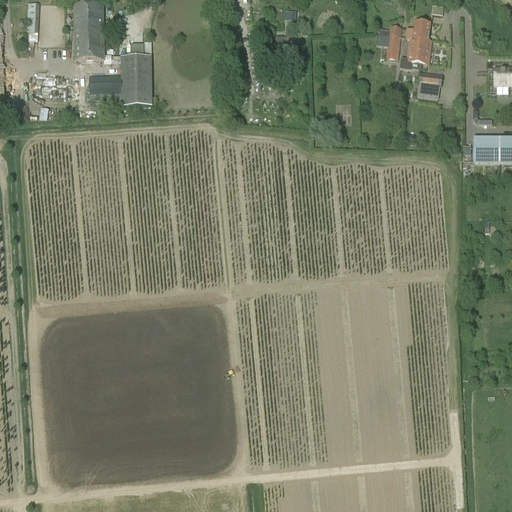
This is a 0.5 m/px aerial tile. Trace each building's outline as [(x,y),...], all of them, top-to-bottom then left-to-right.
[(28,43),(39,43),(40,5),(30,5),(28,43)] [(74,8),(75,65),(104,64),(103,7),(74,8)] [(297,12),(285,12),(285,21),(297,21),(297,12)] [(401,60),(400,71),(411,72),(412,65),(429,68),(432,44),(428,43),(431,26),(415,24),(414,32),(407,31),(405,40),(410,41),(407,61),(401,60)] [(379,32),(378,39),(389,39),(401,40),(402,31),(390,29),(389,33),(379,32)] [(378,39),(376,39),(376,49),(387,50),(386,62),(398,64),(401,40),(389,39),(378,39)] [(304,71),(308,62),(300,58),(296,67),(304,71)] [(121,80),(91,80),(91,95),(115,95),(115,97),(122,97),(122,109),(152,109),(151,59),(121,59),(121,80)] [(511,69),(493,70),(493,90),(511,90),(511,69)] [(420,76),(419,86),(441,89),(442,78),(420,76)] [(54,121),(53,108),(40,109),(41,121),(54,121)] [(440,133),(440,148),(448,148),(448,133),(440,133)] [(408,138),(404,140),(404,143),(407,147),(413,147),(416,144),(416,141),(414,138),(408,138)] [(511,140),(474,140),(474,166),(511,166),(511,140)]
